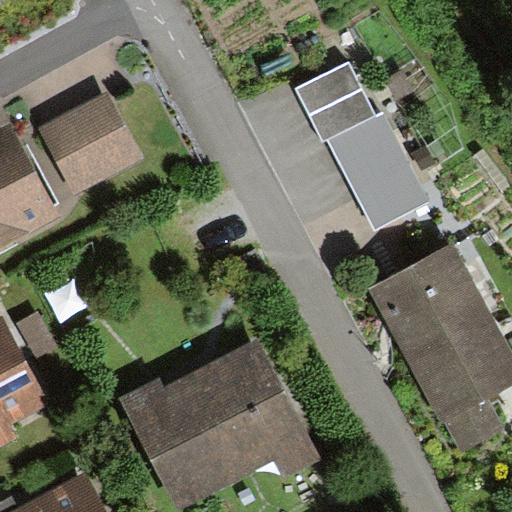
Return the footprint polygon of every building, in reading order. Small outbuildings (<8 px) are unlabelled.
[(104,95),(38,130),(72,196),(139,161),(104,95)] [(423,200),(382,115),(334,138),(375,223),(423,200)] [(0,249),(61,218),(12,122),(0,128),(0,249)] [(511,390),(511,369),(448,244),(372,283),(459,453),(501,432),(486,403),(511,390)] [(0,421),(45,398),(1,313),(0,313),(0,421)] [(321,458),(259,339),(164,388),(159,379),(119,400),(176,510),(272,460),(281,479),(321,458)] [(11,496),(0,501),(0,511),(110,511),(89,470),(16,506),(11,496)]
